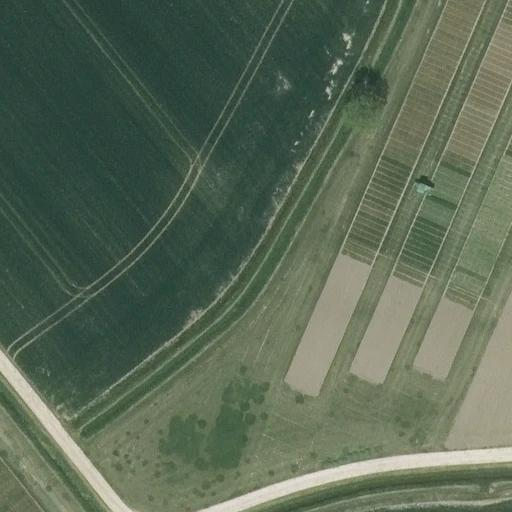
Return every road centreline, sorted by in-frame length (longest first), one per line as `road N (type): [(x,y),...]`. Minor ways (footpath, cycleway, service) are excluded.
road 1 (track): [(511,454),(314,478),(218,511)]
road 2 (track): [(122,511),(0,362)]
